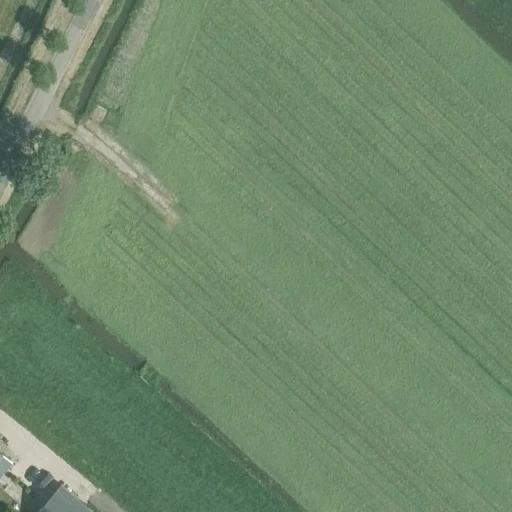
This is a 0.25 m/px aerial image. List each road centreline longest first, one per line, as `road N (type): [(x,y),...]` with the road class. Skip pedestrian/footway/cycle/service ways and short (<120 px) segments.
road 1 (unclassified): [(0,189),(96,0)]
road 2 (track): [(169,204),(73,123),(41,107)]
